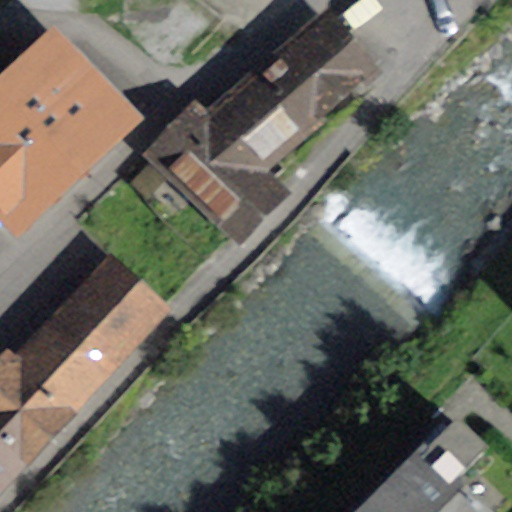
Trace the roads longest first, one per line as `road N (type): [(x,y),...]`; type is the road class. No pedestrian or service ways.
road 1 (residential): [(421,0),(411,52),(328,156),(0,497)]
road 2 (residential): [(300,0),(174,99),(0,265)]
